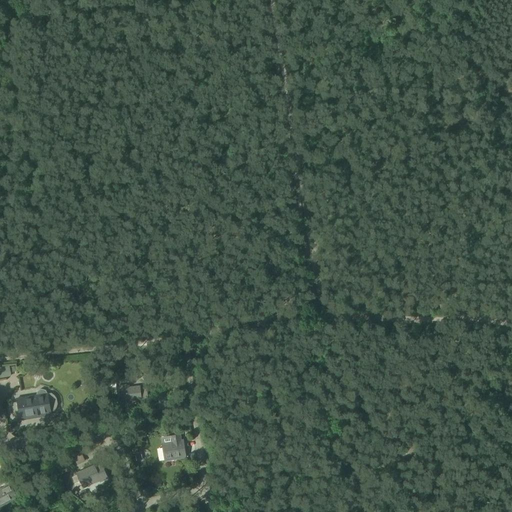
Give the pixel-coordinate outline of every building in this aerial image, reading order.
[(0,368),(0,377),(12,374),(10,366),(0,368)] [(120,389),(121,403),(142,400),(141,387),(120,389)] [(38,397),(16,400),(19,420),(52,415),(52,413),(55,413),(56,411),(58,407),(56,400),(54,397),(52,396),(49,396),(49,395),(48,394),(47,392),(42,391),(39,393),(38,396),(38,397)] [(185,460),(184,447),(181,447),(180,437),(172,438),(173,448),(163,449),(164,462),(185,460)] [(76,484),(80,482),(83,487),(99,479),(100,482),(107,479),(102,466),(96,468),(96,467),(95,468),(95,467),(77,475),(73,477),(76,484)] [(0,506),(17,498),(10,486),(0,490),(0,506)] [(84,491),(79,494),(82,501),(87,499),(84,491)]
